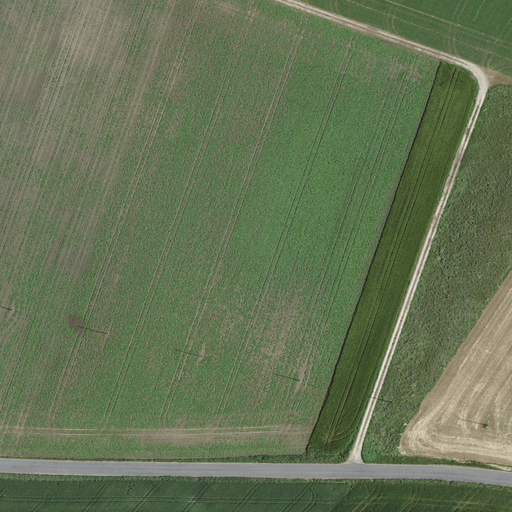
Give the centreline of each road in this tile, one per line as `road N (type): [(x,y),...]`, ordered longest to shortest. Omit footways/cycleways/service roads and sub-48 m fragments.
road 1 (track): [(284,0),(457,60),(478,73),(482,86),(348,469)]
road 2 (unclassified): [(511,479),(404,469),(0,464)]
